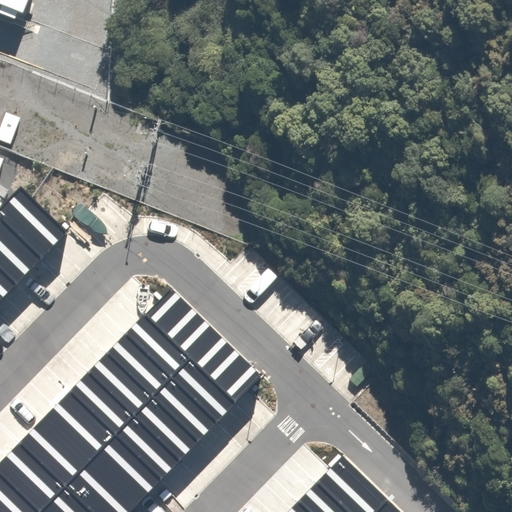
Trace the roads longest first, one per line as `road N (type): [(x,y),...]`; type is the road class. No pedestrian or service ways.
road 1 (unknown): [(440,511),(170,256),(121,260)]
road 2 (unknown): [(121,260),(0,388)]
road 3 (unknown): [(319,397),(210,511)]
